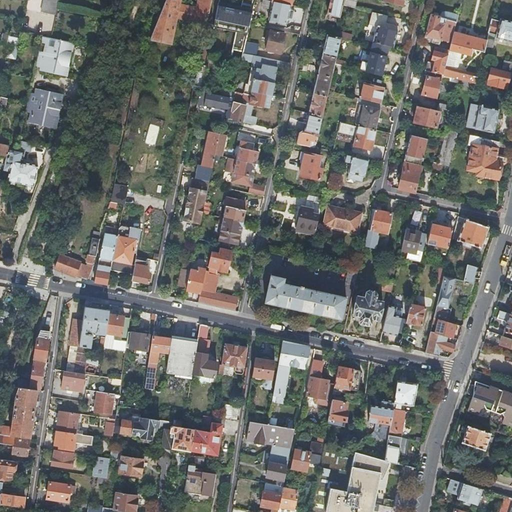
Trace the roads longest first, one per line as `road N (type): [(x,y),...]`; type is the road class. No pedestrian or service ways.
road 1 (residential): [(312,0),(243,325)]
road 2 (residential): [(423,0),(382,188),(510,219)]
road 3 (residential): [(243,325),(461,372)]
road 4 (residential): [(60,289),(31,505)]
road 5 (residential): [(60,289),(243,325)]
road 6 (residential): [(510,219),(461,372)]
road 7 (residential): [(461,372),(421,511)]
